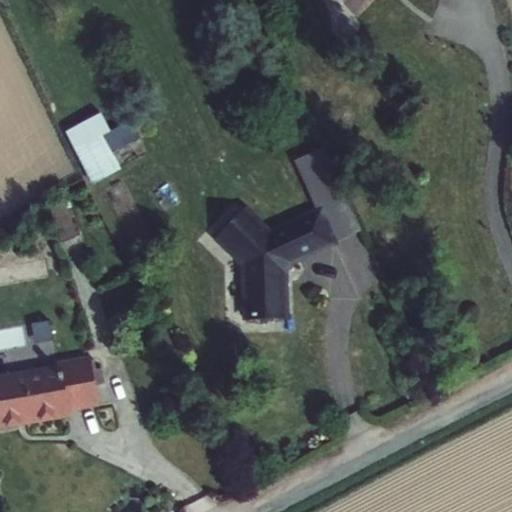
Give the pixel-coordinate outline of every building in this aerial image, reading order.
[(350,0),(365,14),(378,0),(350,0)] [(129,132),(80,158),(95,188),(117,177),(110,162),(137,149),(129,132)] [(47,206),(62,241),(80,233),(66,198),(47,206)] [(251,275),(253,326),(294,324),(293,277),(301,268),(339,247),(322,213),(272,239),(251,218),(222,247),(251,275)] [(50,366),(0,374),(0,416),(55,408),(56,412),(90,407),(84,365),(51,370),(50,366)]
